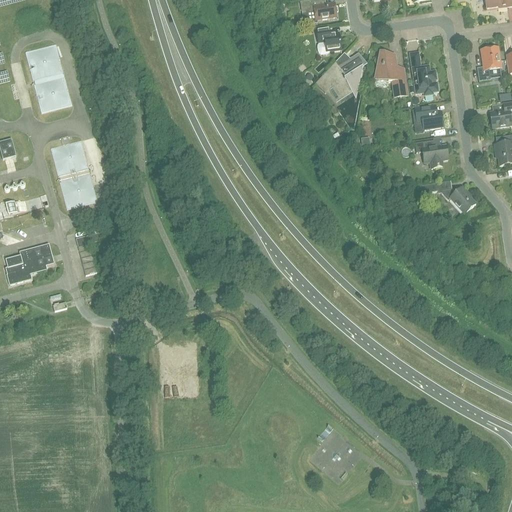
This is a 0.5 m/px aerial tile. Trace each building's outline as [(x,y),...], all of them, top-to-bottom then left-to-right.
[(321,0),(300,3),(302,14),(307,13),(308,23),(308,24),(316,23),(315,21),(336,18),(334,5),(322,6),(321,0)] [(506,8),(511,6),(511,0),(483,0),(485,8),(505,5),(506,8)] [(318,44),(319,44),(317,46),(317,48),(317,51),(318,53),(319,55),(321,56),(329,55),(331,52),(340,51),(338,34),(329,36),(328,29),(316,31),(318,44)] [(25,53),(41,113),(71,106),(55,45),(25,53)] [(488,72),(500,70),(497,50),(480,52),(483,69),(476,70),(478,83),(489,81),(488,72)] [(435,84),(434,81),(435,81),(434,73),(429,73),(428,67),(419,68),(417,55),(409,56),(414,96),(422,94),(423,97),(432,96),(432,94),(437,93),(436,84),(435,84)] [(348,63),(341,56),(323,76),(314,85),(324,94),(331,89),(337,99),(350,91),(351,93),(357,90),(363,63),(360,59),(354,63),(352,60),(348,63)] [(386,87),(387,83),(391,83),(393,98),(406,96),(403,71),(395,72),(393,59),(389,58),(389,56),(383,57),(379,56),(374,84),(375,86),(385,88),(386,87)] [(499,129),(511,126),(511,104),(502,105),(503,113),(498,113),(488,114),(490,129),(499,128),(499,129)] [(422,131),(442,128),(440,113),(436,113),(435,107),(413,110),(415,123),(413,124),(415,134),(423,133),(422,131)] [(511,143),(511,136),(502,138),(503,145),(494,146),(495,154),(497,153),(499,167),(511,165),(511,146),(511,144),(511,143)] [(50,150),(65,204),(67,211),(98,202),(81,142),(69,145),(67,138),(59,140),(61,147),(50,150)] [(16,158),(11,141),(0,143),(0,151),(2,161),(16,158)] [(414,144),(415,152),(415,154),(422,153),(423,164),(429,163),(430,170),(438,169),(438,167),(442,167),(441,161),(447,160),(445,146),(433,148),(432,141),(414,144)] [(422,194),(437,192),(436,184),(421,186),(422,194)] [(455,194),(451,190),(440,192),(441,194),(447,202),(449,200),(464,215),(475,205),(466,195),(467,193),(462,187),(455,194)] [(13,215),(49,205),(46,195),(10,205),(10,202),(0,204),(0,221),(0,223),(4,222),(4,220),(14,218),(13,215)] [(15,230),(11,234),(22,243),(25,238),(15,230)] [(54,265),(52,257),(49,245),(48,246),(24,253),(24,254),(23,255),(24,257),(5,262),(7,269),(5,270),(10,286),(31,281),(29,272),(54,265)] [(78,248),(85,277),(97,274),(89,245),(78,248)] [(47,303),(59,299),(56,292),(44,297),(47,303)] [(67,310),(65,304),(53,307),(54,313),(67,310)]
